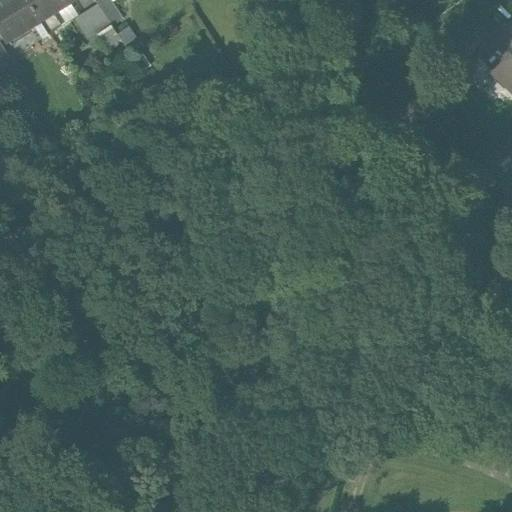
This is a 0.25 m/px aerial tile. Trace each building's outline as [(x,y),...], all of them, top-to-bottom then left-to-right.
[(23,0),(0,0),(0,39),(0,40),(35,18),(23,0)] [(23,0),(35,18),(43,32),(45,31),(45,30),(56,23),(49,12),(49,13),(48,10),(63,0),(23,0)] [(119,16),(108,0),(91,0),(107,25),(119,16)] [(4,54),(0,48),(0,80),(0,81),(14,73),(3,55),(4,54)] [(486,52),(471,68),(497,94),(511,78),(511,77),(501,67),(486,52)] [(511,55),(501,67),(511,77),(511,55)]
